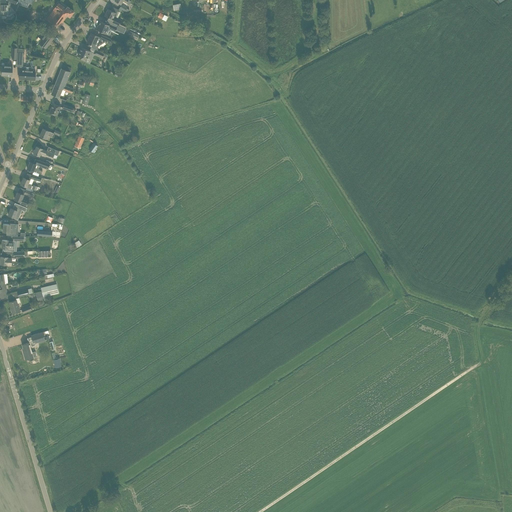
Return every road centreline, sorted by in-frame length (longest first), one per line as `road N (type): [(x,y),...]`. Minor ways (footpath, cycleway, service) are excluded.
road 1 (track): [(259,511),(477,365),(484,353),(478,325)]
road 2 (unclassified): [(50,511),(0,340)]
